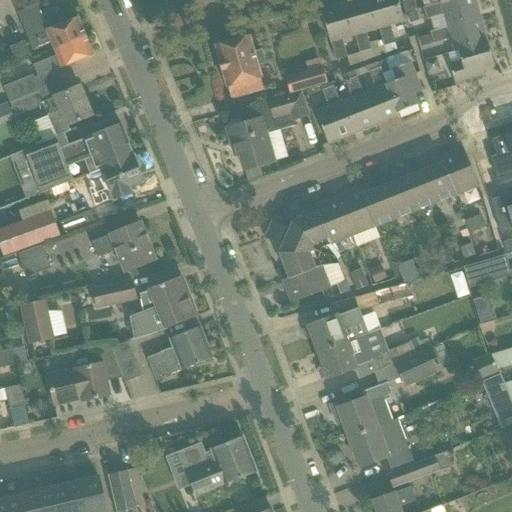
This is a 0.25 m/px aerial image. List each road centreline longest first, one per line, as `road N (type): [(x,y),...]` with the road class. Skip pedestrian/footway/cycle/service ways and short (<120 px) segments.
road 1 (residential): [(197,217),(454,119),(474,96),(511,85)]
road 2 (residential): [(0,458),(268,393)]
road 3 (residential): [(197,217),(104,0)]
road 4 (residential): [(268,393),(197,217)]
road 5 (residential): [(310,511),(268,393)]
